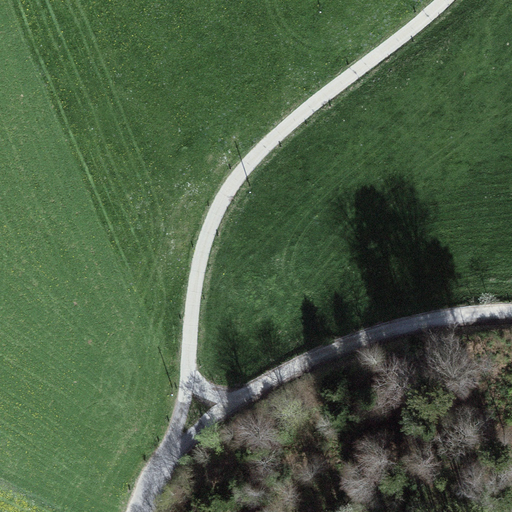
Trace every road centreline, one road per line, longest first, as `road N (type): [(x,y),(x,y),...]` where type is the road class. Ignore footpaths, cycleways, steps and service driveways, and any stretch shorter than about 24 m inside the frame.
road 1 (unclassified): [(177,371),(196,238),(224,183),(290,115),(442,0)]
road 2 (unclassified): [(511,310),(467,312),(349,343),(242,397)]
